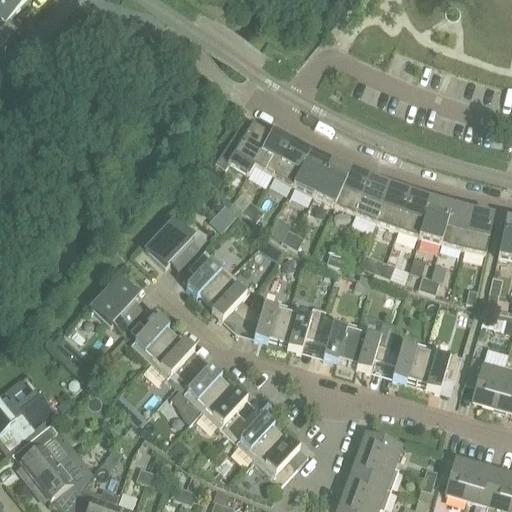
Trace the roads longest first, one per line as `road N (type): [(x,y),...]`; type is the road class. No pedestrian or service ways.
road 1 (residential): [(511,209),(388,171),(272,115)]
road 2 (residential): [(341,400),(241,359),(131,268)]
road 3 (residential): [(511,445),(341,400)]
